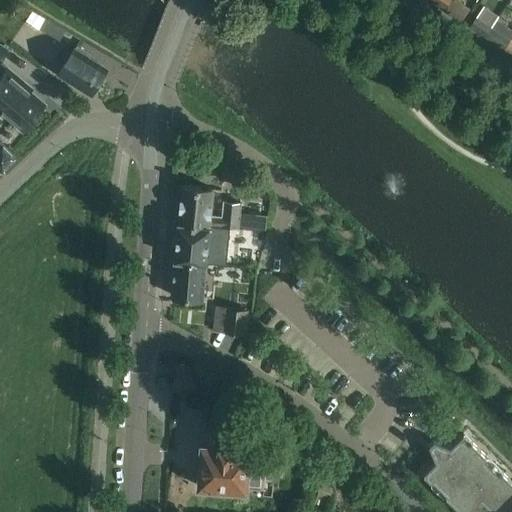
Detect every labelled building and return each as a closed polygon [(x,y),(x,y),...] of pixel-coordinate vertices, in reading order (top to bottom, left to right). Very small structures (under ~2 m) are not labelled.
[(245,0),(249,6),(250,13),(252,11),(260,3),(262,0),(245,0)] [(428,0),(445,11),(452,0),(428,0)] [(459,0),(452,0),(445,11),(461,21),(470,7),(459,0)] [(485,36),(492,26),(478,16),(471,26),(485,36)] [(60,40),(66,31),(46,19),(40,28),(60,40)] [(511,39),(492,27),(486,37),(504,49),(511,39)] [(67,59),(58,73),(91,94),(93,90),(97,90),(100,85),(99,81),(107,69),(87,56),(89,53),(78,46),(75,50),(70,47),(64,57),(67,59)] [(8,69),(0,78),(0,107),(1,108),(0,110),(3,112),(3,111),(23,128),(30,120),(34,119),(37,115),(38,111),(44,103),(30,91),(23,85),(25,83),(8,69)] [(0,162),(3,165),(12,156),(3,148),(0,150),(0,162)] [(182,185),(178,222),(210,225),(210,226),(239,228),(242,202),(223,200),(222,216),(211,215),(214,188),(182,185)] [(176,241),(174,258),(206,262),(210,226),(210,225),(178,222),(177,237),(180,238),(180,242),(176,241)] [(226,249),(226,261),(255,261),(256,250),(226,249)] [(171,289),(171,296),(202,299),(206,262),(174,258),(173,274),(176,274),(176,278),(172,278),(171,289)] [(246,310),(228,308),(226,330),(244,332),(246,310)] [(175,390),(194,391),(195,366),(177,365),(175,390)] [(263,487),(265,458),(266,452),(263,449),(250,448),(250,447),(236,446),(236,440),(234,440),(235,421),(205,419),(203,443),(201,443),(198,487),(247,490),(247,488),(261,489),(263,487)] [(511,511),(511,482),(502,472),(499,472),(486,460),(486,456),(472,442),(468,442),(462,436),(464,434),(463,433),(450,446),(435,439),(429,445),(436,461),(425,472),(425,475),(431,481),(434,481),(447,494),(447,497),(461,511),(465,511),(511,511)]
